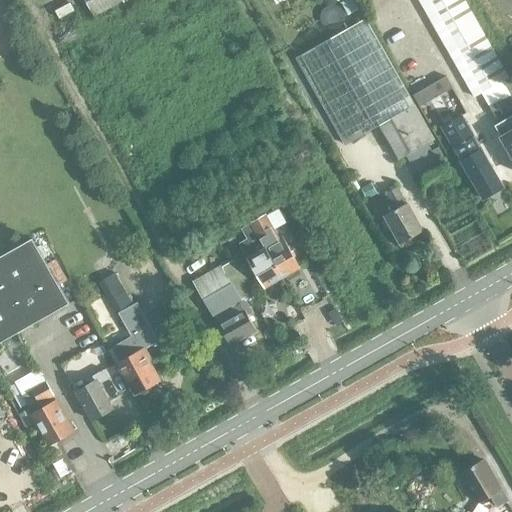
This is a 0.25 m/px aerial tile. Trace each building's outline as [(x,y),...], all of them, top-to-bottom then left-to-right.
[(83,0),(94,17),(124,0),(83,0)] [(464,0),(417,0),(473,98),(508,77),(464,0)] [(344,145),(379,126),(399,160),(409,154),(419,171),(444,157),(438,147),(429,152),(425,145),(435,139),(415,105),(366,18),(295,58),(344,145)] [(445,76),(432,84),(438,96),(452,88),(445,76)] [(496,118),(509,110),(502,99),(489,106),(496,118)] [(502,186),(461,114),(452,120),(444,106),(434,112),(482,198),(502,186)] [(501,138),(511,154),(511,156),(511,114),(500,122),(507,134),(501,138)] [(400,244),(423,231),(407,203),(406,204),(396,186),(386,192),(395,210),(384,216),(400,244)] [(280,238),(265,214),(250,222),(282,278),(300,268),(282,236),(280,238)] [(263,288),(282,278),(250,222),(249,222),(250,223),(240,228),(246,239),(238,243),(263,288)] [(0,256),(0,342),(69,303),(32,238),(0,256)] [(217,325),(228,345),(255,330),(244,310),(248,308),(244,301),(257,294),(235,257),(193,282),(202,298),(201,299),(212,319),(218,315),(222,322),(217,325)] [(130,337),(110,347),(135,393),(138,391),(141,393),(147,390),(147,387),(158,381),(147,362),(149,361),(143,349),(141,350),(137,343),(153,334),(136,304),(133,306),(121,283),(104,293),(116,316),(118,315),(130,337)] [(109,379),(104,369),(86,380),(88,384),(75,392),(92,421),(113,409),(99,385),(109,379)] [(42,409),(32,414),(49,445),(72,432),(54,402),(51,404),(49,399),(53,396),(45,382),(38,386),(31,374),(14,384),(29,409),(39,404),(42,409)] [(496,508),(507,501),(482,459),(459,473),(476,505),(489,497),(496,508)]
